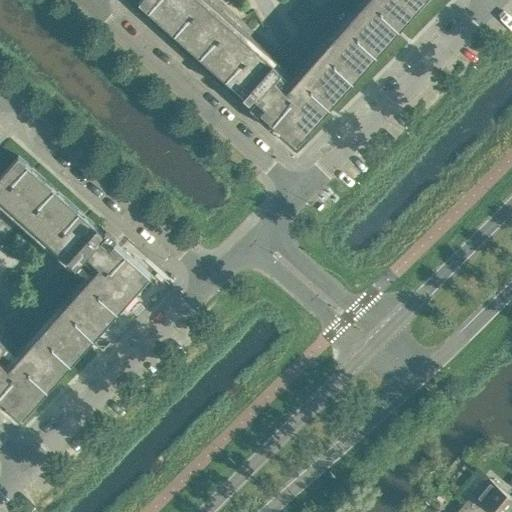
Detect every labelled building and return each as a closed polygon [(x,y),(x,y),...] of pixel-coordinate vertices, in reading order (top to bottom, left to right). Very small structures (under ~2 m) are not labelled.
[(297,142),(364,67),(328,34),(292,73),(210,0),(139,0),(138,1),(249,100),(254,94),(265,105),(260,110),(297,142)] [(423,0),(357,0),(328,34),(364,67),(423,0)] [(151,273),(121,246),(114,240),(109,246),(98,236),(103,230),(18,154),(0,174),(0,203),(81,277),(50,312),(87,344),(151,273)] [(0,395),(23,416),(87,344),(50,312),(19,347),(0,329),(0,395)] [(511,496),(490,478),(467,506),(474,511),(506,511),(511,506),(511,496)]
